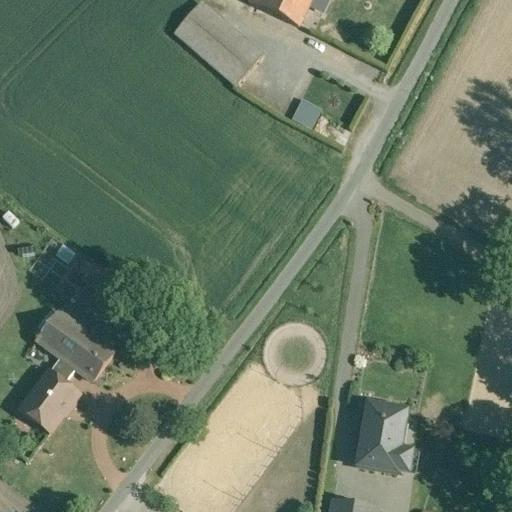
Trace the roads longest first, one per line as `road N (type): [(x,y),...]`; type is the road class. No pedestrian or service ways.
road 1 (unclassified): [(352,172),(107,511)]
road 2 (unclassified): [(453,0),(352,172)]
road 3 (unclassified): [(352,172),(511,263)]
